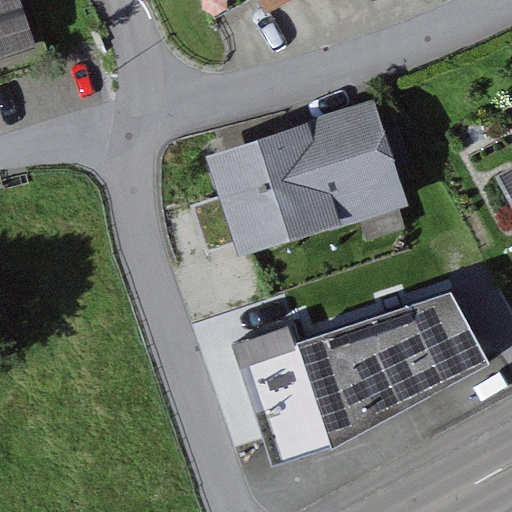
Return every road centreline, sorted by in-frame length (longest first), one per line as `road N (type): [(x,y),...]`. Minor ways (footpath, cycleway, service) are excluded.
road 1 (residential): [(233,511),(144,260),(139,122)]
road 2 (residential): [(498,0),(345,66),(139,122)]
road 3 (residential): [(139,122),(0,158)]
road 4 (residential): [(139,122),(140,73),(119,0)]
